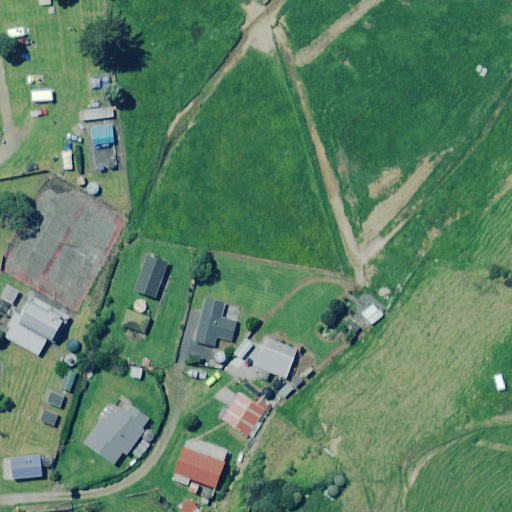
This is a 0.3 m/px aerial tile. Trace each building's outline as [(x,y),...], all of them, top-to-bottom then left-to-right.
[(28,15),(27,0),(11,0),(11,9),(16,9),(16,14),(28,15)] [(27,36),(15,36),(15,45),(32,45),(32,34),(27,34),(27,36)] [(58,44),(58,36),(41,36),(41,45),(58,44)] [(35,89),(34,101),(49,101),(49,104),(56,104),(56,89),(35,89)] [(82,111),(84,121),(118,117),(116,106),(82,111)] [(112,137),(111,129),(104,130),(104,125),(93,126),(95,145),(116,143),(115,136),(112,137)] [(99,181),(97,180),(96,180),(94,180),(93,181),(92,182),(91,182),(90,183),(89,185),(89,186),(89,187),(89,189),(89,190),(89,191),(90,192),(91,193),(92,194),(93,195),(94,195),(96,196),(97,195),(99,195),(100,194),(101,194),(102,193),(103,192),(103,190),(104,189),(104,188),(104,186),(103,185),(103,184),(102,183),(101,182),(100,181),(99,181)] [(172,276),(167,274),(171,264),(150,255),(137,290),(158,298),(162,287),(167,289),(172,276)] [(63,313),(27,293),(4,334),(35,351),(43,336),(49,339),(63,313)] [(146,297),(145,297),(144,297),(143,297),(141,297),(140,297),(139,298),(137,299),(136,300),(136,301),(135,302),(135,304),(135,305),(135,307),(135,308),(136,309),(137,310),(138,311),(139,312),(140,313),(142,313),(143,313),(145,313),(146,312),(147,312),(148,311),(149,310),(150,309),(151,307),(151,306),(151,304),(151,303),(150,302),(150,300),(149,299),(148,298),(147,298),(146,297)] [(228,304),(208,298),(196,341),(217,346),(219,337),(234,341),(243,308),(228,304)] [(382,310),(376,304),(364,313),(369,320),(382,310)] [(154,319),(130,310),(124,325),(148,334),(154,319)] [(84,340),(71,338),(67,364),(80,366),(84,340)] [(300,350),(268,338),(258,365),(264,368),(261,376),(270,380),(273,371),(289,378),(300,350)] [(147,368),(135,366),(133,378),(145,380),(147,368)] [(80,373),(70,370),(63,388),(73,392),(80,373)] [(297,389),(290,383),(282,392),(288,398),(297,389)] [(68,397),(54,391),(50,402),(63,408),(68,397)] [(269,410),(243,392),(225,418),(251,435),(269,410)] [(154,419),(123,397),(115,408),(110,405),(101,417),(104,419),(87,443),(117,464),(126,452),(129,455),(154,419)] [(61,414),(47,410),(44,421),(57,425),(61,414)] [(200,494),(205,483),(219,488),(229,463),(188,446),(175,479),(192,486),(190,490),(200,494)] [(45,477),(43,455),(14,458),(16,479),(45,477)] [(352,481),(343,473),(326,491),(335,499),(352,481)] [(217,492),(208,487),(201,500),(210,505),(217,492)] [(204,511),(205,511),(191,499),(182,510),(183,511),(204,511)]
